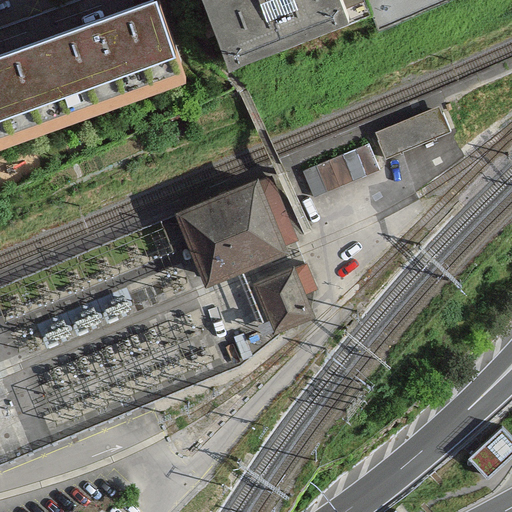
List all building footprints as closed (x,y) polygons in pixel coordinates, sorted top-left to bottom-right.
[(71,110),(186,70),(160,0),(116,0),(41,27),(71,110)] [(203,0),(225,54),(360,2),(359,0),(203,0)] [(0,135),(71,110),(41,27),(0,41),(0,135)] [(440,106),(375,133),(386,159),(451,132),(440,106)] [(302,169),(313,197),(381,169),(370,141),(302,169)] [(178,208),(206,276),(299,238),(273,175),(262,179),(260,175),(178,208)] [(309,261),(295,267),(305,293),(320,287),(309,261)] [(256,276),(276,325),(312,311),(305,293),(295,267),(293,262),(256,276)] [(511,455),(511,439),(503,429),(469,459),(487,479),(511,455)]
